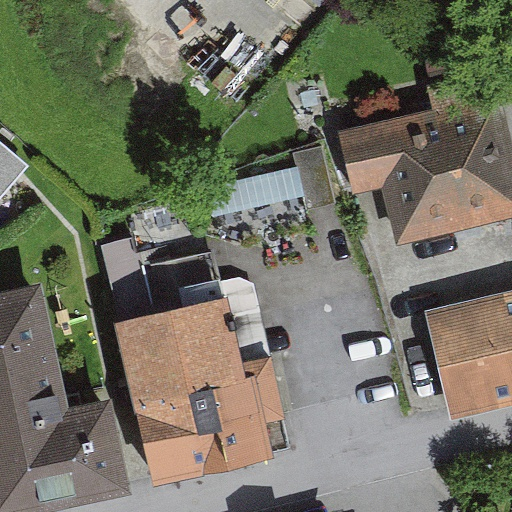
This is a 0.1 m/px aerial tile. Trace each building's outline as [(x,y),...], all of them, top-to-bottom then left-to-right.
[(511,147),(503,106),(355,139),(367,193),(391,187),(403,241),(511,216),(511,147)] [(0,143),(0,197),(27,167),(0,143)] [(223,203),(308,191),(305,169),(219,182),(223,203)] [(64,405),(37,293),(0,302),(0,511),(8,511),(127,484),(105,395),(64,405)] [(511,400),(511,297),(439,314),(461,412),(511,400)] [(228,299),(119,324),(155,478),(264,453),(228,299)]
